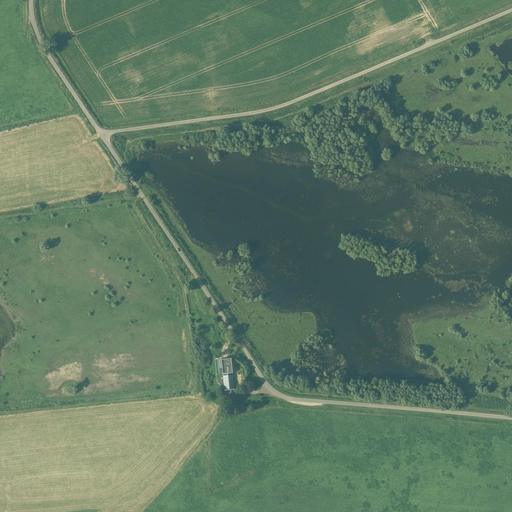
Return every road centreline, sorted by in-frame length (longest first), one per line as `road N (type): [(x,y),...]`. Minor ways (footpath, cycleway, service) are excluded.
road 1 (unclassified): [(99,134),(271,109),(511,10)]
road 2 (unclassified): [(99,134),(43,47),(31,0)]
road 3 (track): [(0,218),(139,193)]
